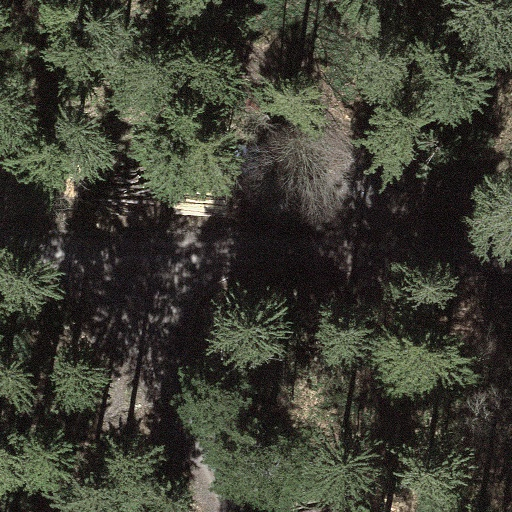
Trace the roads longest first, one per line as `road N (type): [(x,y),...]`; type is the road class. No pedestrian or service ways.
road 1 (track): [(142,276),(332,248),(511,257)]
road 2 (track): [(239,511),(142,276)]
road 3 (track): [(0,252),(142,276)]
